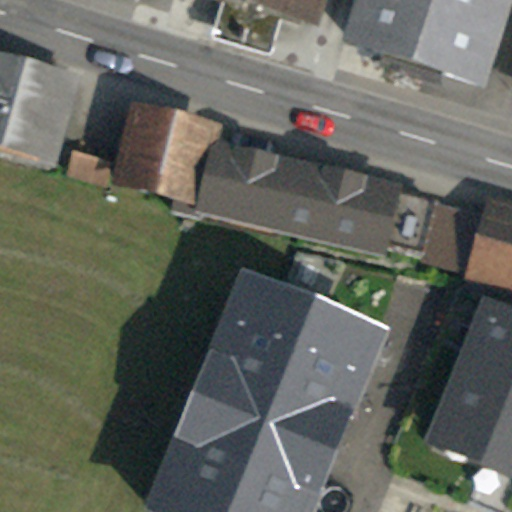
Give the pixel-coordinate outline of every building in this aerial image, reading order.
[(314,0),(198,0),(197,4),(305,34),(314,0)] [(479,100),(511,0),(381,0),(361,61),(479,100)] [(0,153),(7,155),(26,84),(0,77),(0,153)] [(75,97),(26,84),(7,155),(56,168),(75,97)] [(215,147),(138,127),(120,197),(383,264),(397,209),(211,161),(215,147)] [(511,230),(489,223),(470,284),(511,296),(511,230)] [(305,511),(375,343),(251,292),(160,511),(305,511)] [(511,343),(493,335),(439,460),(511,491),(511,343)] [(394,479),(422,488),(451,407),(423,398),(394,479)]
